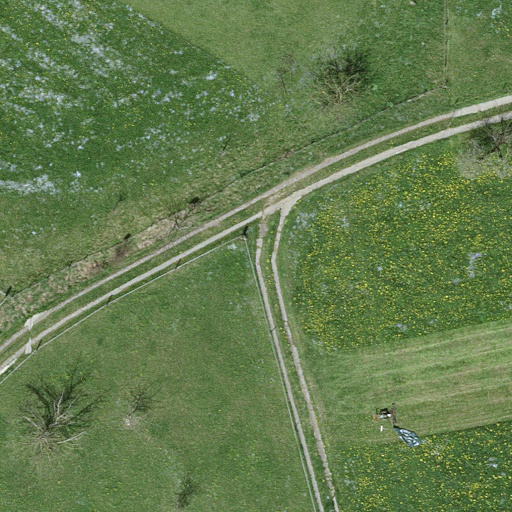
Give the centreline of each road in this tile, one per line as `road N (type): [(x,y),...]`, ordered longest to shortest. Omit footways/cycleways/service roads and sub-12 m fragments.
road 1 (track): [(511,113),(369,163),(275,216),(265,245),(267,298),(324,511)]
road 2 (track): [(0,365),(32,334),(158,266),(275,216)]
